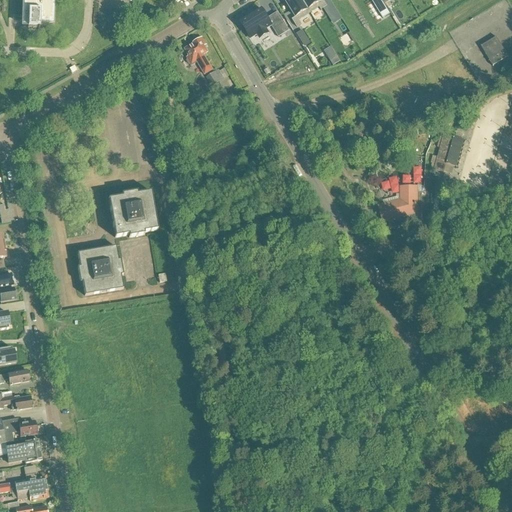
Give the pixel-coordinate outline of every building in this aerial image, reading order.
[(22,28),(27,28),(27,29),(39,30),(39,26),(53,27),(53,0),(22,0),(22,12),(25,12),(25,17),(21,17),(21,22),(22,22),(22,28)] [(310,14),(301,0),(284,0),(296,18),(292,21),(297,29),(302,26),(299,21),(310,14)] [(301,0),(310,14),(319,8),(321,11),(327,7),(323,1),(321,3),(319,0),(301,0)] [(289,32),(278,13),(268,19),(262,11),(241,24),(250,39),(257,35),(260,39),(268,34),(266,30),(271,26),(274,31),(280,27),(285,35),(289,32)] [(310,44),(302,32),(297,36),(305,48),(310,44)] [(481,47),(493,68),(509,58),(496,38),(481,47)] [(200,40),(194,44),(194,45),(185,50),(189,57),(187,59),(188,60),(187,62),(189,65),(191,65),(192,67),(197,64),(205,76),(213,71),(204,56),(208,54),(204,47),(206,46),(202,39),(200,41),(200,40)] [(334,54),(327,58),(333,67),(340,63),(334,54)] [(298,69),(289,74),(296,85),(304,80),(298,69)] [(207,79),(212,87),(224,81),(219,72),(207,79)] [(434,171),(444,173),(446,165),(458,168),(465,141),(463,140),(444,135),(444,136),(441,135),(438,144),(441,145),(434,171)] [(157,139),(146,141),(149,159),(160,157),(157,139)] [(425,141),(393,143),(393,151),(425,148),(425,141)] [(379,184),(372,186),(375,195),(381,193),(379,184)] [(380,209),(383,221),(388,220),(388,221),(387,221),(390,230),(422,221),(422,194),(415,194),(415,187),(403,187),(403,195),(397,195),(396,198),(383,202),(385,208),(380,209)] [(108,200),(115,239),(128,237),(129,239),(144,236),(144,234),(157,232),(150,193),(137,195),(136,193),(121,196),(121,198),(108,200)] [(77,254),(79,268),(77,268),(80,284),(82,283),(84,297),(123,290),(120,277),(123,276),(120,261),(118,261),(115,248),(77,254)] [(158,276),(159,284),(166,283),(165,275),(158,276)] [(13,285),(14,283),(13,281),(12,280),(12,276),(0,277),(0,289),(14,287),(13,285)] [(0,302),(0,304),(15,301),(15,300),(16,298),(16,296),(14,294),(14,289),(0,291),(0,302)] [(0,367),(16,364),(14,352),(12,353),(11,349),(0,350),(0,331),(8,330),(7,327),(9,326),(7,314),(0,315),(0,367)] [(13,374),(0,376),(0,385),(4,385),(3,382),(8,381),(10,387),(29,383),(28,379),(28,377),(27,376),(26,372),(21,373),(20,372),(13,374)] [(1,394),(0,393),(0,410),(3,410),(2,407),(11,406),(12,412),(16,411),(16,412),(32,410),(31,408),(33,407),(32,403),(30,402),(30,398),(19,400),(19,397),(2,400),(1,394)] [(0,445),(13,443),(12,434),(20,433),(21,438),(36,436),(36,434),(37,433),(37,429),(35,428),(34,423),(25,424),(25,422),(15,423),(15,421),(1,423),(0,421),(0,445)] [(0,452),(1,457),(7,456),(40,451),(39,441),(22,444),(0,447),(0,452)] [(40,451),(7,456),(8,464),(25,462),(25,464),(42,462),(40,451)] [(9,495),(11,495),(16,494),(46,489),(44,479),(37,480),(36,475),(25,476),(26,482),(9,485),(10,485),(0,486),(0,495),(9,494),(9,495)] [(16,494),(11,495),(12,501),(17,500),(17,502),(29,500),(30,502),(48,499),(46,489),(16,494)]
